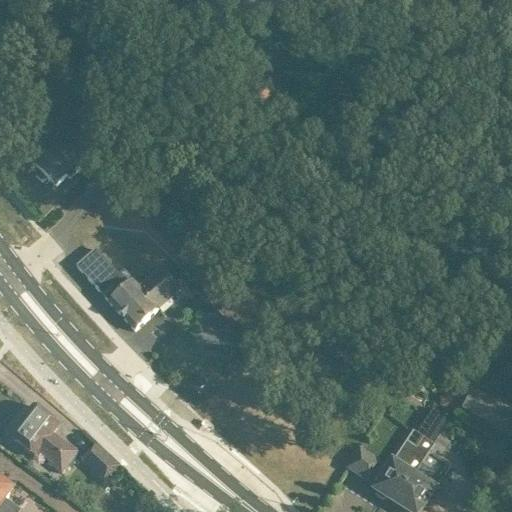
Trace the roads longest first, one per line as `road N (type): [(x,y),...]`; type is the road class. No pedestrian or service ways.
road 1 (primary): [(268,511),(96,358),(0,244)]
road 2 (primary): [(0,284),(105,402),(240,511)]
